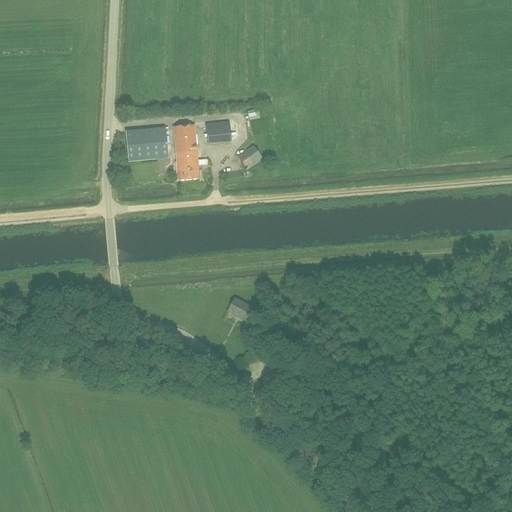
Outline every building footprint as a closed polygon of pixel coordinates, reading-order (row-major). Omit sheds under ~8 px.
[(251,110),(253,117),(262,115),(261,108),(251,110)] [(207,145),(231,142),(229,122),(205,124),(207,145)] [(178,182),(198,180),(193,126),(173,128),(178,182)] [(128,163),(168,159),(165,129),(125,132),(128,163)] [(236,158),(245,170),(262,158),(253,146),(236,158)] [(247,322),(254,310),(236,300),(229,312),(247,322)] [(283,366),(280,358),(279,355),(266,359),(269,370),(283,366)]
